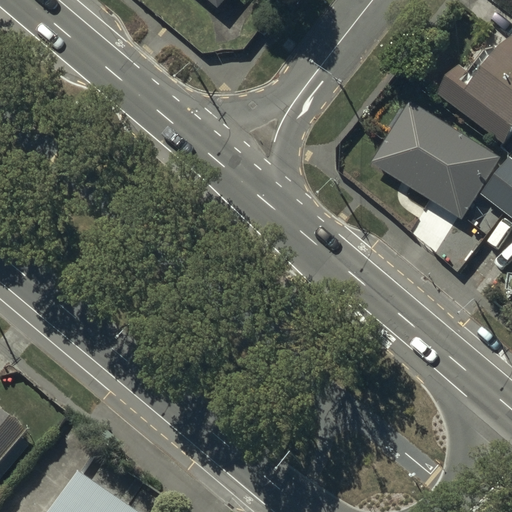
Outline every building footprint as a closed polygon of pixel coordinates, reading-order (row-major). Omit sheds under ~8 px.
[(210,0),(223,9),(230,0),(210,0)] [(471,74),(461,67),(440,95),(506,146),(511,138),(511,41),(502,55),(485,56),(471,74)] [(501,158),(411,102),(372,164),(462,220),(501,158)] [(483,195),(511,217),(511,159),(483,195)] [(33,438),(5,413),(0,418),(0,485),(32,449),(27,445),(33,438)] [(133,511),(81,476),(56,511),(133,511)]
